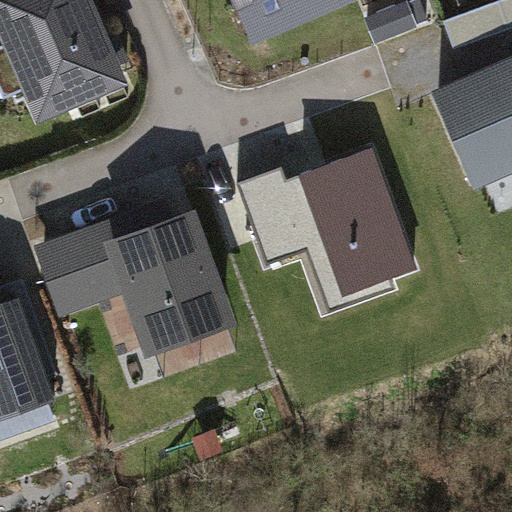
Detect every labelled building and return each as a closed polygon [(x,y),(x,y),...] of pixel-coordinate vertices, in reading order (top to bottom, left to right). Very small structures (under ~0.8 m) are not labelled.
[(0,0),(0,31),(38,119),(129,80),(94,0),(0,0)] [(511,166),(511,51),(431,87),(474,183),(511,166)] [(374,145),(244,191),(273,272),(320,255),(334,297),(417,268),(374,145)] [(61,315),(124,293),(105,239),(174,213),(168,195),(35,242),(61,315)] [(124,293),(146,354),(239,321),(197,205),(174,213),(105,239),(124,293)] [(0,417),(57,396),(18,291),(0,298),(0,417)]
